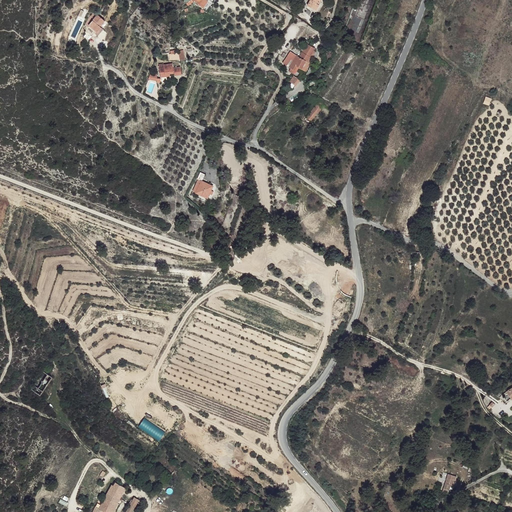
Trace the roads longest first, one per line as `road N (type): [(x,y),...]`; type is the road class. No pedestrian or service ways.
road 1 (track): [(0,179),(243,266),(269,232),(356,271)]
road 2 (residential): [(104,65),(134,92),(273,157),(348,205)]
road 3 (tertiary): [(351,327),(330,369),(280,428),(282,447),(336,511)]
road 4 (tertiary): [(423,0),(348,205)]
road 5 (track): [(147,511),(143,491),(53,417),(0,393)]
road 6 (residential): [(350,218),(444,247),(491,282),(511,287)]
